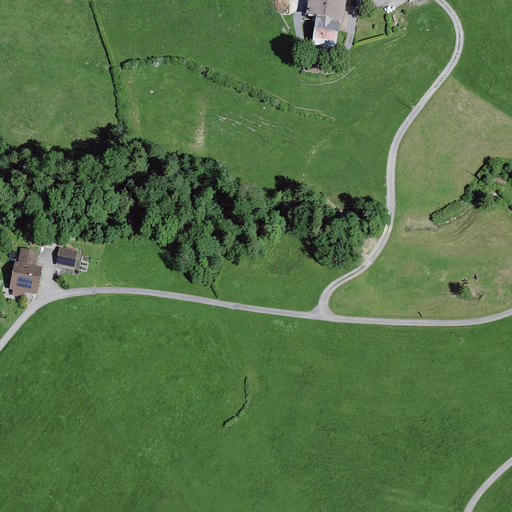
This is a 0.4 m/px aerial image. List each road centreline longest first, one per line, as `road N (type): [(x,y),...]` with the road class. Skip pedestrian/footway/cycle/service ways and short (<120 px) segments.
road 1 (unclassified): [(0,351),(46,302),(76,294),(118,291),(405,324),(511,312)]
road 2 (track): [(435,0),(461,29),(463,45),(394,150),(382,243),(326,298),(327,318)]
